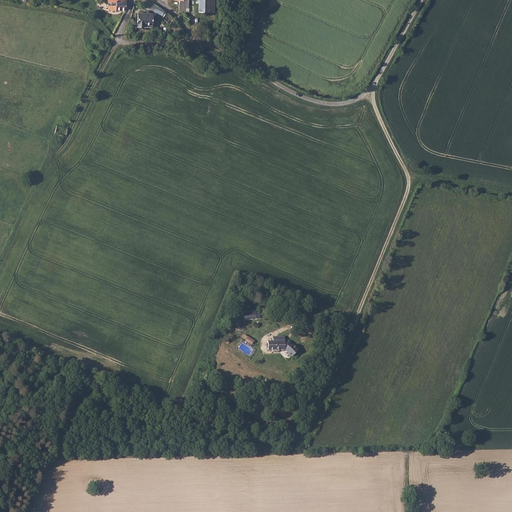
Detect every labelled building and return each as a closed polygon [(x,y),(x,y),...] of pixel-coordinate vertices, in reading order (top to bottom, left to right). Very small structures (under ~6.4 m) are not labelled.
[(108,1),(107,8),(115,9),(115,0),(108,1)] [(115,0),(115,9),(115,10),(125,10),(125,0),(115,0)] [(152,11),(155,5),(154,4),(142,0),(135,0),(142,2),(142,4),(144,5),(143,7),(152,11)] [(179,13),(183,14),(185,13),(184,12),(184,6),(188,6),(188,0),(171,0),(179,0),(179,13)] [(208,11),(207,0),(192,0),(193,11),(208,11)] [(136,13),(136,27),(142,27),(143,25),(151,25),(151,13),(136,13)] [(56,125),(54,133),(60,134),(58,137),(64,139),(68,128),(56,125)] [(244,341),(252,345),(254,340),(246,336),(244,341)] [(285,347),(288,347),(288,340),(284,340),(284,336),(278,336),(278,340),(269,340),(268,348),(277,348),(277,350),(280,350),(280,348),(285,348),(285,347)]
